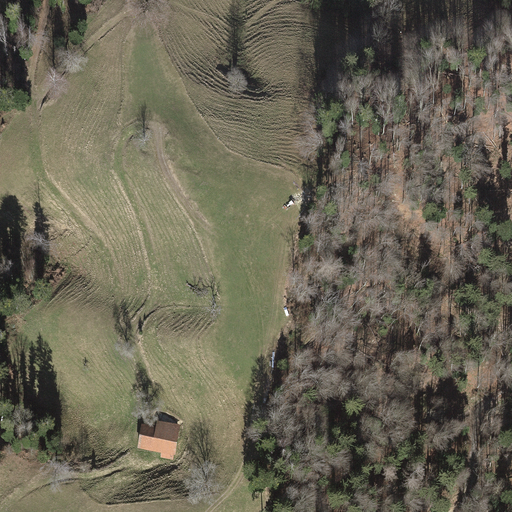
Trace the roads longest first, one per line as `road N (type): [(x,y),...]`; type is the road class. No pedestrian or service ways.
road 1 (track): [(47,0),(31,82),(40,164),(109,256),(119,287),(115,329),(132,337),(155,285),(118,161),(130,130),(156,127),(172,182),(212,229)]
road 2 (track): [(266,345),(243,473),(209,511)]
